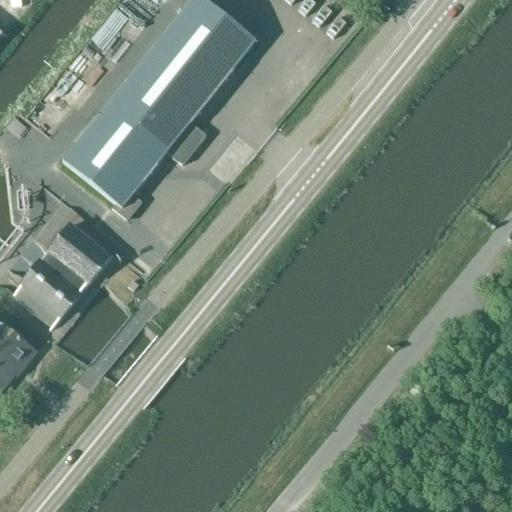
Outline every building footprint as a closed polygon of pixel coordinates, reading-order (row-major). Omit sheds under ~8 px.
[(31,0),(31,10),(41,11),(41,0),(31,0)] [(207,139),(191,126),(256,46),(199,0),(194,0),(62,165),(116,207),(112,212),(128,224),(141,207),(141,206),(142,205),(133,198),(167,156),(183,168),(207,139)] [(14,136),(9,147),(23,154),(28,143),(14,136)] [(87,288),(111,260),(70,227),(48,254),(20,289),(21,291),(13,300),(51,332),(59,322),(60,323),(81,297),(80,297),(87,288)] [(0,394),(21,368),(24,370),(35,356),(3,329),(0,333),(0,394)]
